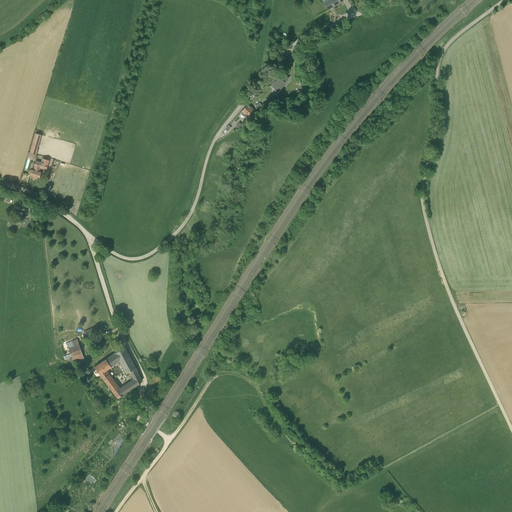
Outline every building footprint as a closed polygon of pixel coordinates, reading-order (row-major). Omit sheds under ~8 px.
[(341,2),(339,0),(328,0),(327,0),(322,0),(328,10),(341,2)] [(270,86),(273,88),(274,89),(272,92),(276,95),(282,89),(281,88),(285,83),(284,82),(288,78),(283,74),(280,78),(279,77),(275,82),(274,81),(270,86)] [(301,89),(305,86),(301,79),(297,82),(301,89)] [(253,110),(247,104),(246,106),(246,105),(244,108),(240,112),(242,115),(244,113),(245,114),(246,112),(249,115),(253,110)] [(29,156),(35,158),(36,154),(33,153),(34,148),(37,149),(41,134),(36,133),(29,156)] [(31,169),(30,175),(33,176),(32,177),(36,178),(36,177),(39,178),(41,172),(38,171),(39,168),(46,170),(48,164),(49,160),(43,158),(41,162),(35,160),(33,170),(31,169)] [(87,338),(96,334),(94,328),(84,331),(87,338)] [(74,363),(84,360),(77,339),(71,341),(71,342),(66,343),(70,354),(72,357),(74,363)] [(136,368),(124,346),(95,367),(103,378),(109,373),(106,370),(119,361),(126,373),(129,372),(136,368)] [(134,386),(141,382),(136,368),(129,372),(133,379),(120,388),(109,373),(103,378),(114,393),(118,398),(134,386)]
